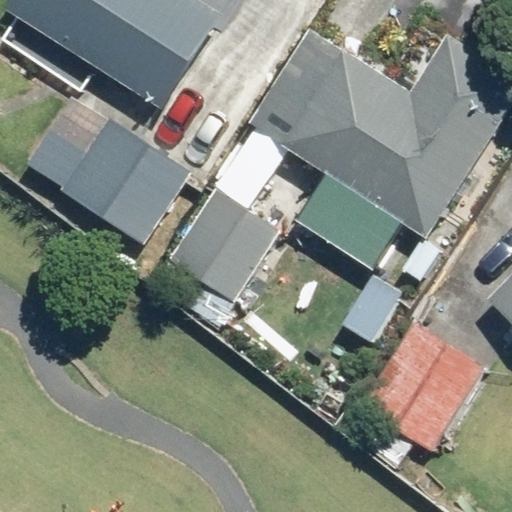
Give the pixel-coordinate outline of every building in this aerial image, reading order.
[(198,0),(20,0),(9,20),(166,112),(224,15),(198,0)] [(336,47),(277,146),(425,233),(511,86),(511,78),(444,39),(413,92),(336,47)] [(148,243),(194,174),(110,119),(64,188),(148,243)] [(214,195),(172,260),(227,296),(269,231),(214,195)] [(511,286),(491,309),(511,329),(511,286)] [(350,381),(387,341),(347,304),(310,344),(350,381)] [(361,408),(430,452),(482,369),(413,326),(361,408)]
